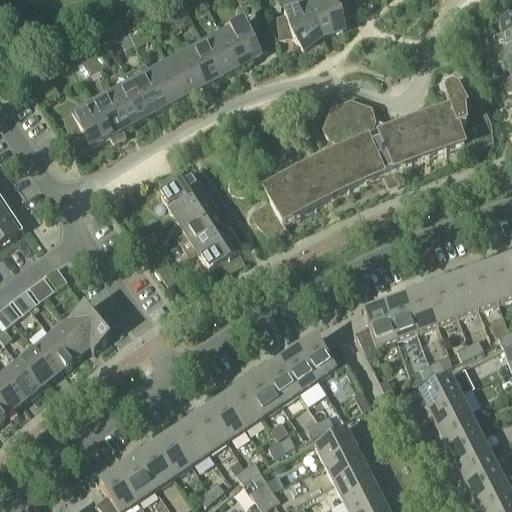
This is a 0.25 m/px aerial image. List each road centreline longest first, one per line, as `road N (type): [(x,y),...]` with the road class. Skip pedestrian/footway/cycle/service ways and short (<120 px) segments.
road 1 (residential): [(59,205),(258,97),(324,84),(406,104),(457,0)]
road 2 (residential): [(174,375),(317,289),(511,209)]
road 3 (residential): [(4,511),(174,375)]
road 4 (residential): [(174,375),(81,241)]
